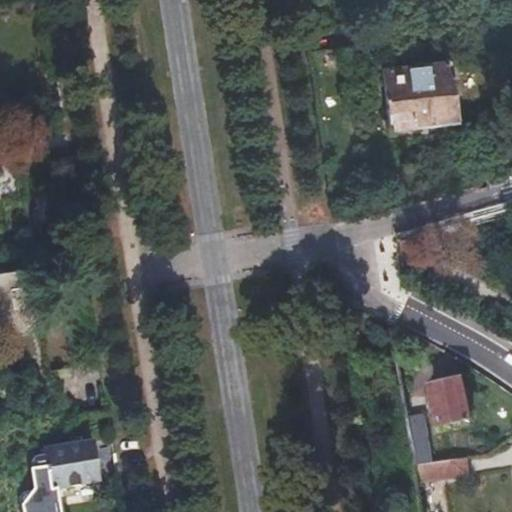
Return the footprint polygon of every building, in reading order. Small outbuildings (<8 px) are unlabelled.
[(450,9),(428,13),(432,59),(385,64),(390,123),(457,115),(451,56),(454,57),(450,9)] [(0,235),(1,236),(0,229),(0,208),(25,204),(17,154),(0,156),(0,235)] [(20,276),(0,278),(0,319),(6,319),(14,381),(26,380),(28,398),(53,410),(69,407),(64,375),(48,377),(42,334),(28,335),(20,276)] [(463,379),(432,385),(441,426),(472,420),(463,379)] [(423,413),(406,416),(413,464),(431,461),(423,413)] [(37,468),(38,468),(35,469),(38,490),(28,492),(24,497),(25,511),(57,511),(56,505),(53,506),(51,490),(100,483),(93,441),(44,449),(45,455),(38,456),(37,457),(36,457),(35,458),(34,458),(33,459),(33,460),(33,461),(33,462),(33,463),(33,464),(33,465),(34,466),(34,467),(35,467),(36,468),(37,468)] [(431,461),(413,464),(416,481),(463,472),(460,456),(431,461)]
